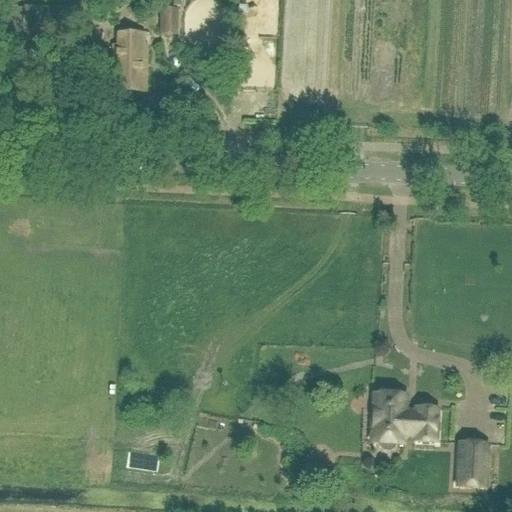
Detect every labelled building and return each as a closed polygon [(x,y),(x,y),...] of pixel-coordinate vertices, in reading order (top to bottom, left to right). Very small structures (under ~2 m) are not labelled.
[(68,34),(69,10),(23,8),(22,32),(68,34)] [(176,36),(177,11),(159,11),(159,37),(176,36)] [(144,93),(145,48),(139,48),(139,35),(118,35),(118,47),(113,47),(112,93),(144,93)] [(384,395),(382,395),(381,397),(373,396),(371,444),(403,446),(403,439),(414,439),(414,443),(435,444),(437,412),(416,410),(415,414),(405,413),(405,398),(398,398),(398,396),(395,395),(392,395),(390,394),(387,394),(384,395)] [(456,488),(485,490),(487,447),(459,445),(456,488)] [(307,469),(306,476),(311,481),(317,481),(322,476),(323,470),(318,465),(312,464),(307,469)]
